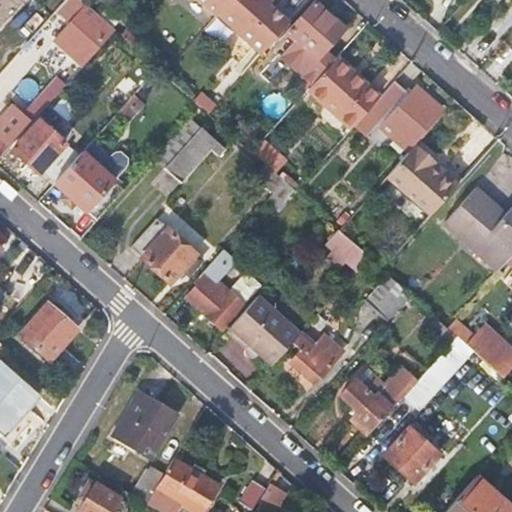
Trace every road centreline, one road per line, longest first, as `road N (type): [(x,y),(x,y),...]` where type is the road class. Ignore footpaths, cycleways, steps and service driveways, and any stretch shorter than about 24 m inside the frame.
road 1 (unclassified): [(135,317),(349,511)]
road 2 (residential): [(135,317),(16,511)]
road 3 (unclassified): [(511,125),(371,0)]
road 4 (unclassified): [(0,195),(135,317)]
